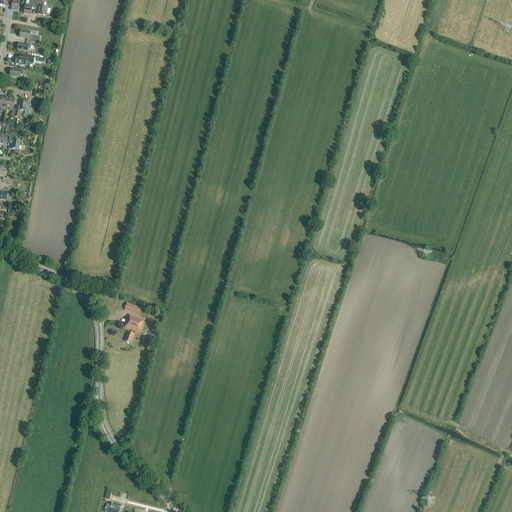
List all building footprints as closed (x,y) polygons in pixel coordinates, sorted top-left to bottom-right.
[(16,0),(10,0),(10,3),(12,3),(11,10),(18,11),(20,2),(17,2),(16,0)] [(35,9),(36,0),(29,0),(29,5),(25,5),(24,14),(31,15),(32,8),(35,9)] [(51,9),(48,9),(42,8),(43,0),(36,0),(35,9),(38,9),(37,14),(46,15),(47,14),(50,14),(51,9)] [(27,39),(27,42),(32,43),(33,36),(30,36),(31,32),(21,31),(19,38),(27,39)] [(18,44),(17,51),(27,53),(28,49),(30,50),(31,46),(31,44),(32,43),(27,42),(26,45),(18,44)] [(35,57),(29,56),(24,55),(24,58),(16,57),(15,64),(28,66),(28,63),(33,64),(35,57)] [(23,75),(24,68),(19,67),(19,70),(11,69),(10,76),(20,78),(20,75),(23,75)] [(0,106),(6,108),(8,97),(4,97),(4,98),(1,97),(0,104),(0,106)] [(12,98),(8,97),(6,108),(9,109),(9,110),(12,111),(10,119),(14,120),(14,117),(16,109),(13,109),(14,99),(12,99),(12,98)] [(16,109),(14,117),(19,118),(21,111),(25,111),(25,115),(28,116),(30,106),(27,106),(27,103),(20,101),(19,108),(16,107),(16,109)] [(11,137),(11,135),(13,127),(9,126),(8,133),(5,132),(4,135),(1,135),(0,142),(0,145),(3,146),(4,145),(6,146),(8,136),(11,137)] [(16,136),(11,135),(11,137),(10,142),(13,142),(12,149),(19,150),(20,141),(16,140),(16,136)] [(8,193),(5,193),(0,191),(0,199),(7,201),(8,193)] [(138,315),(141,309),(127,303),(124,310),(138,315)] [(139,333),(144,321),(130,315),(128,319),(124,328),(132,331),(131,333),(128,332),(125,341),(130,343),(131,340),(133,340),(136,332),(139,333)]
